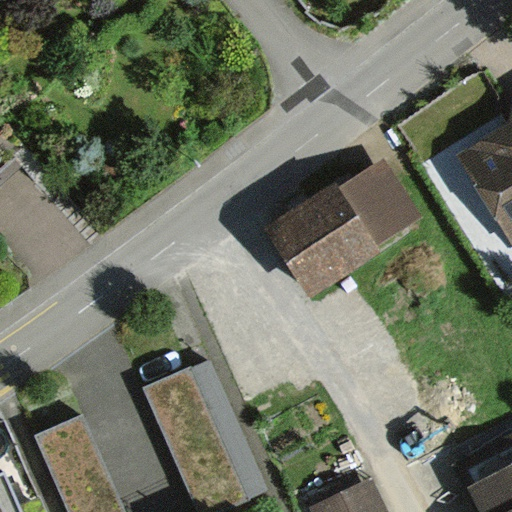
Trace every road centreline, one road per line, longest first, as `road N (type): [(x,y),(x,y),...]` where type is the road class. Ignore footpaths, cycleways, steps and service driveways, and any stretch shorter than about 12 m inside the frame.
road 1 (residential): [(335,112),(0,362)]
road 2 (residential): [(479,0),(335,112)]
road 3 (residential): [(243,0),(335,112)]
